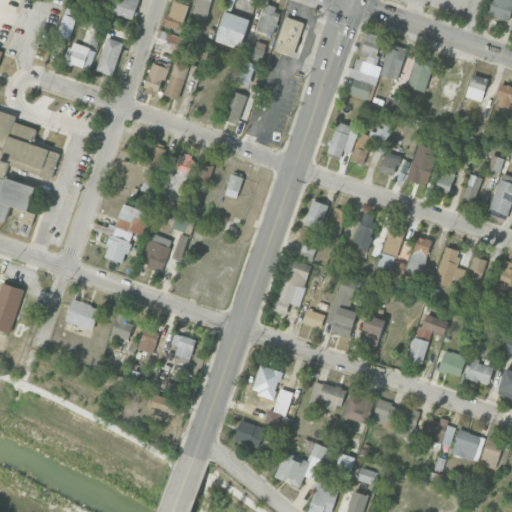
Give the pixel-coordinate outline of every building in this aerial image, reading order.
[(138,0),(114,0),(110,12),(133,19),(138,0)] [(182,30),(189,5),(172,0),(171,0),(164,25),(182,30)] [(196,0),(194,14),(208,17),(211,0),(196,0)] [(508,22),(511,8),(511,0),(491,0),(487,14),(508,22)] [(273,35),(281,10),(265,5),(256,30),(273,35)] [(57,35),(69,39),(78,11),(65,7),(57,35)] [(249,18),(224,12),(216,42),(241,48),(249,18)] [(274,50),(293,56),(305,23),(286,16),(274,50)] [(130,21),(119,17),(116,25),(128,29),(130,21)] [(0,43),(0,24),(11,28),(5,45),(0,43)] [(181,37),(159,30),(155,43),(178,50),(181,37)] [(349,94),(372,100),(381,66),(375,65),(382,37),(365,32),(353,76),(354,77),(349,94)] [(112,75),(123,43),(107,37),(96,70),(112,75)] [(240,54),(261,61),(267,44),(256,40),(254,46),(244,43),(240,54)] [(95,48),(69,43),(65,62),(91,68),(95,48)] [(397,80),(407,49),(390,43),(380,75),(397,80)] [(425,92),(435,60),(417,55),(407,86),(425,92)] [(255,63),(237,59),(232,82),(250,86),(255,63)] [(143,90),(158,96),(168,68),(153,62),(143,90)] [(165,96),(180,99),(187,66),(173,63),(165,96)] [(466,97),(482,102),(489,78),(472,74),(466,97)] [(511,108),(511,104),(511,86),(501,83),(494,103),(511,108)] [(247,95),(233,90),(224,115),(238,120),(247,95)] [(0,173),(0,111),(17,117),(15,123),(37,131),(32,145),(61,155),(52,181),(10,166),(7,176),(0,173)] [(351,153),(359,129),(337,121),(326,155),(340,160),(343,151),(351,153)] [(360,132),(351,159),(366,164),(371,148),(383,152),(390,131),(375,126),(371,136),(360,132)] [(167,147),(147,140),(138,164),(159,172),(167,147)] [(426,185),(437,149),(418,144),(407,180),(426,185)] [(400,155),(385,151),(380,172),(395,176),(400,155)] [(489,169),(502,171),(504,157),(491,155),(489,169)] [(214,166),(201,162),(195,179),(208,183),(214,166)] [(435,189),(448,194),(455,174),(442,169),(435,189)] [(506,220),(511,202),(511,176),(501,172),(487,213),(506,220)] [(0,173),(7,176),(6,178),(37,189),(29,212),(13,206),(7,223),(0,220),(0,173)] [(244,177),(231,173),(225,194),(237,198),(244,177)] [(483,178),(471,173),(461,199),(473,203),(483,178)] [(328,205),(313,200),(304,224),(319,230),(328,205)] [(103,256),(124,264),(131,243),(129,242),(132,232),(138,234),(146,211),(123,203),(114,228),(98,222),(96,228),(112,233),(103,256)] [(345,210),(332,207),(326,239),(340,241),(345,210)] [(19,222),(22,211),(36,216),(32,227),(19,222)] [(377,216),(364,211),(353,245),(367,249),(377,216)] [(172,228),(190,234),(194,223),(176,217),(172,228)] [(382,250),(397,255),(407,225),(392,220),(382,250)] [(162,272),(172,240),(150,232),(142,255),(149,258),(146,267),(162,272)] [(406,271),(420,276),(433,241),(418,236),(406,271)] [(434,281),(450,286),(461,251),(445,246),(434,281)] [(377,265),(391,270),(395,256),(381,252),(377,265)] [(468,274),(481,278),(487,260),(473,256),(468,274)] [(311,265),(289,258),(274,311),(287,315),(290,303),(299,306),(311,265)] [(511,265),(504,262),(496,286),(511,291),(511,265)] [(350,338),(357,312),(348,310),(356,281),(341,276),(328,321),(333,323),(330,332),(350,338)] [(0,329),(12,333),(24,289),(1,282),(0,287),(0,329)] [(98,306),(71,299),(66,322),(93,329),(98,306)] [(326,315),(307,308),(303,322),(321,329),(326,315)] [(111,334),(129,339),(134,323),(125,321),(127,315),(118,312),(111,334)] [(417,336),(429,340),(432,332),(444,336),(448,321),(424,314),(417,336)] [(361,342),(379,345),(384,319),(366,315),(361,342)] [(159,332),(143,328),(138,349),(154,353),(159,332)] [(196,339),(181,335),(175,355),(190,360),(196,339)] [(429,341),(414,337),(408,359),(422,363),(429,341)] [(438,370),(460,377),(466,357),(445,350),(438,370)] [(467,378),(488,384),(494,366),(473,360),(467,378)] [(273,399),(283,372),(260,364),(251,391),(273,399)] [(511,369),(505,368),(498,389),(511,393),(511,369)] [(265,422),(280,427),(292,392),(281,388),(273,411),(269,410),(265,422)] [(377,392),(367,389),(365,396),(350,391),(343,416),(367,424),(377,392)] [(178,401),(155,394),(151,408),(174,415),(178,401)] [(372,422),(393,427),(398,405),(377,400),(372,422)] [(420,411),(404,407),(397,435),(412,439),(420,411)] [(434,418),(427,440),(450,446),(455,427),(447,425),(448,422),(434,418)] [(234,439),(259,448),(265,428),(241,420),(234,439)] [(484,436),(457,430),(452,455),(479,460),(484,436)] [(495,469),(504,442),(488,437),(479,464),(495,469)] [(282,453),(277,477),(291,480),(290,484),(301,486),(303,477),(316,479),(309,511),(323,511),(324,511),(329,511),(332,511),(338,486),(330,484),(332,475),(322,473),(327,446),(314,443),(311,459),(282,453)] [(379,473),(360,467),(356,479),(375,485),(379,473)] [(362,511),(367,494),(352,491),(347,511),(362,511)]
